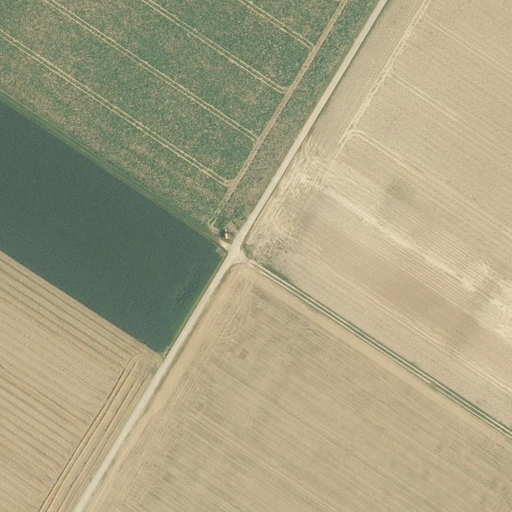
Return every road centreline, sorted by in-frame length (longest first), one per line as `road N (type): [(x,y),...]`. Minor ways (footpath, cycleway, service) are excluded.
road 1 (track): [(511,436),(0,94)]
road 2 (track): [(383,0),(76,511)]
